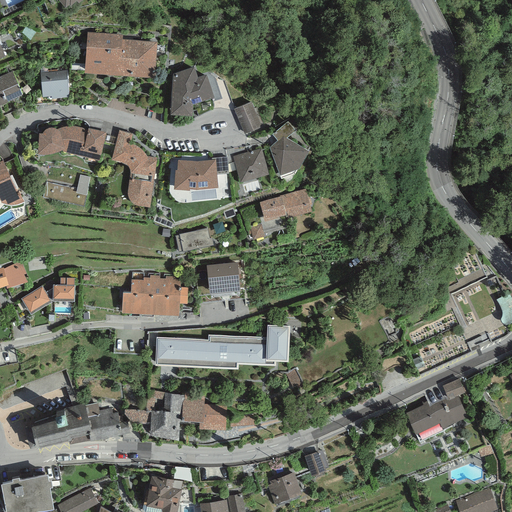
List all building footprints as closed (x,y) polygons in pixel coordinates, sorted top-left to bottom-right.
[(113,41),(80,38),(78,67),(146,72),(148,49),(112,46),(113,41)] [(13,71),(0,76),(0,105),(23,95),(13,71)] [(190,71),(172,77),(170,110),(184,110),(184,102),(195,98),(197,102),(209,99),(203,79),(194,82),(190,71)] [(61,77),(37,80),(39,95),(63,92),(61,77)] [(248,104),(232,109),(243,133),(258,129),(248,104)] [(284,125),(273,134),(278,142),(269,149),(280,176),(291,173),(302,151),(283,141),(291,131),(284,125)] [(42,137),(38,137),(37,153),(52,153),(59,149),(66,154),(75,154),(81,150),(88,150),(97,153),(99,146),(107,149),(109,143),(101,140),(101,134),(88,131),(87,135),(79,130),(74,130),(71,127),(65,127),(64,131),(57,131),(55,133),(51,130),(45,131),(42,137)] [(127,136),(116,135),(116,143),(109,143),(107,149),(113,150),(112,159),(123,163),(130,170),(128,185),(132,193),(148,199),(151,162),(145,162),(136,150),(130,149),(127,146),(127,136)] [(259,153),(234,158),(238,177),(250,175),(250,178),(265,173),(259,153)] [(195,167),(178,165),(176,187),(214,187),(214,175),(227,175),(225,159),(211,160),(211,164),(195,167)] [(0,199),(1,199),(6,202),(17,201),(20,199),(19,193),(16,193),(15,189),(17,188),(11,175),(8,176),(1,163),(0,162),(0,199)] [(79,191),(89,193),(93,176),(83,174),(79,191)] [(295,194),(261,205),(264,220),(260,220),(260,225),(245,231),(246,234),(252,234),(253,240),(270,231),(284,228),(282,216),(308,208),(303,196),(296,198),(295,194)] [(204,225),(169,233),(173,249),(208,241),(204,225)] [(237,260),(206,264),(210,292),(241,288),(237,260)] [(17,262),(4,268),(8,283),(6,284),(7,287),(27,280),(24,273),(26,272),(22,262),(17,262)] [(53,276),(55,295),(79,295),(77,269),(60,269),(60,274),(53,276)] [(131,292),(121,292),(122,308),(179,311),(179,285),(176,284),(176,276),(131,275),(131,292)] [(41,279),(18,292),(29,310),(52,297),(41,279)] [(501,320),(500,321),(505,326),(509,326),(511,323),(511,322),(511,302),(509,297),(497,302),(498,305),(500,308),(501,311),(502,314),(501,317),(501,320)] [(202,338),(152,336),(151,357),(267,362),(268,356),(279,356),(280,324),(261,323),(260,334),(202,332),(202,338)] [(0,344),(14,342),(13,326),(0,329),(0,344)] [(412,363),(417,371),(426,369),(423,360),(412,363)] [(150,408),(122,407),(131,416),(134,421),(151,420),(151,430),(179,433),(179,415),(184,414),(183,418),(202,418),(202,424),(227,425),(227,406),(204,405),(205,400),(187,400),(186,394),(151,389),(150,408)] [(439,397),(422,404),(424,408),(407,416),(415,433),(439,422),(441,427),(466,417),(456,396),(442,402),(439,397)] [(25,420),(31,442),(74,430),(75,436),(121,427),(127,433),(143,432),(139,426),(130,425),(128,416),(124,416),(122,411),(119,411),(118,407),(110,408),(107,404),(88,408),(86,398),(57,405),(56,410),(25,420)] [(317,452),(305,458),(311,475),(324,470),(317,452)] [(293,470),(270,479),(271,482),(268,484),(275,501),(302,490),(293,470)] [(183,480),(151,474),(146,504),(162,506),(161,508),(177,511),(183,480)] [(43,475),(0,480),(0,501),(1,509),(47,501),(43,475)] [(58,504),(42,511),(41,511),(73,511),(97,499),(90,485),(57,503),(58,504)] [(239,493),(228,495),(229,497),(227,497),(230,511),(242,511),(246,511),(242,494),(239,495),(239,493)] [(490,493),(459,505),(461,511),(487,511),(496,509),(490,493)] [(228,511),(226,498),(200,501),(201,511),(228,511)] [(114,511),(115,511),(101,503),(98,511),(114,511)]
